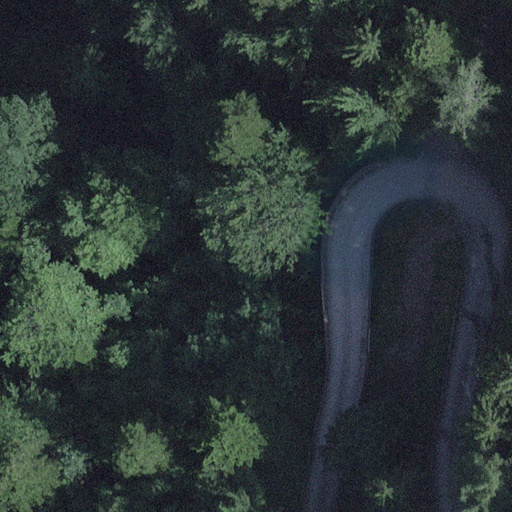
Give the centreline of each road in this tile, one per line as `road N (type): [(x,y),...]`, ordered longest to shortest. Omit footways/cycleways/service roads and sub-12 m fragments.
road 1 (track): [(347,511),(343,422),(409,228),(455,174),(511,228)]
road 2 (track): [(511,272),(459,365),(470,511)]
